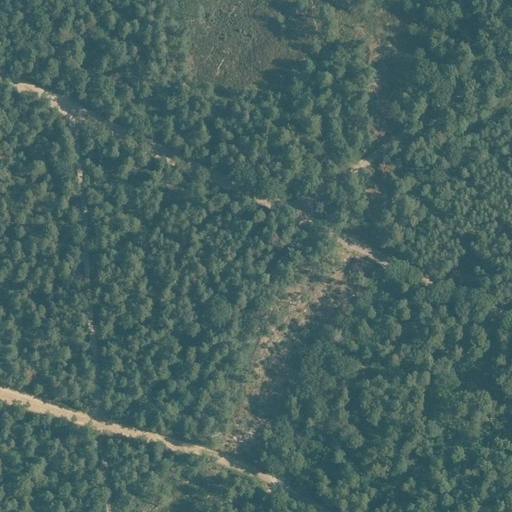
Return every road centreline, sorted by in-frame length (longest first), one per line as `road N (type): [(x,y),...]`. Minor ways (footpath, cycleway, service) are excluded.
road 1 (track): [(0,84),(387,271)]
road 2 (track): [(106,511),(69,118)]
road 3 (track): [(0,395),(184,442),(286,482),(324,511)]
road 4 (track): [(511,59),(293,221)]
road 5 (track): [(387,271),(295,446)]
road 6 (track): [(387,271),(495,328)]
